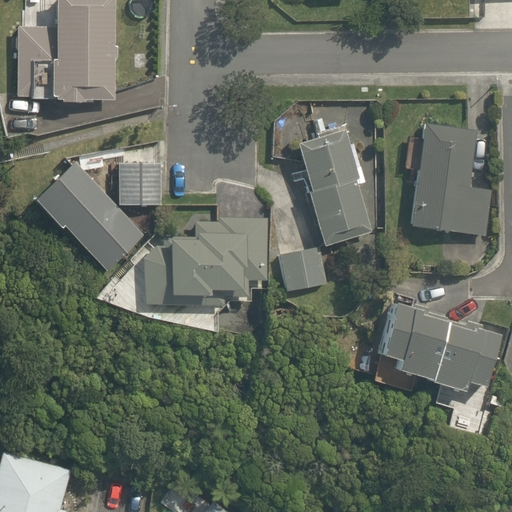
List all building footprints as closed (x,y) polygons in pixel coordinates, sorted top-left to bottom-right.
[(108,108),(111,0),(13,0),(10,104),(108,108)] [(464,189),(470,131),(418,125),(407,227),(482,235),(486,192),(464,189)] [(336,135),(290,149),(321,250),(367,236),(336,135)] [(113,207),(70,162),(70,161),(29,205),(53,231),(62,232),(61,236),(100,274),(145,232),(121,209),(155,207),(157,167),(115,165),(113,207)] [(258,218),(259,190),(218,183),(216,210),(186,211),(178,228),(136,254),(134,314),(248,316),(249,293),(260,274),(265,219),(258,218)] [(317,248),(275,257),(282,292),(324,283),(317,248)] [(373,360),(391,365),(388,374),(458,395),(461,385),(479,390),(495,335),(389,305),(373,360)] [(0,511),(63,511),(61,511),(72,471),(3,454),(0,465),(0,511)]
